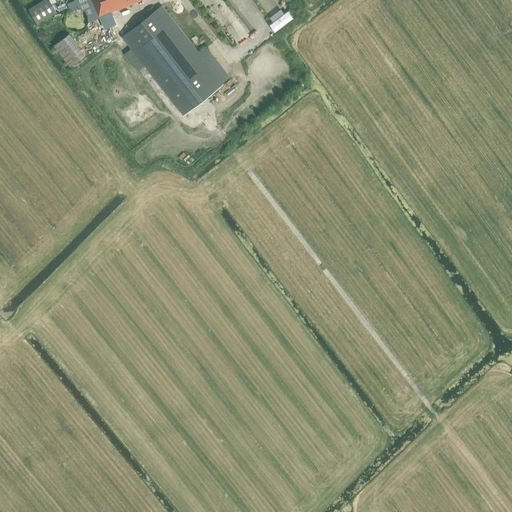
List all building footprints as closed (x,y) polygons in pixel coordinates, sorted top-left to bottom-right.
[(56,13),(48,0),(29,12),(37,25),(56,13)] [(91,0),(92,2),(99,18),(103,16),(112,13),(111,11),(117,9),(117,10),(141,0),(91,0)] [(161,6),(122,36),(132,49),(145,66),(183,115),(222,84),(222,83),(198,52),(175,23),(170,17),(161,6)] [(271,21),(277,29),(290,19),(284,11),(271,21)] [(71,69),(87,57),(69,33),(53,45),(71,69)] [(275,53),(268,43),(257,51),(265,61),(275,53)] [(286,67),(276,74),(284,85),(294,77),(286,67)] [(266,82),(256,90),(264,100),(274,93),(266,82)] [(245,98),(236,105),(243,116),(253,108),(245,98)] [(225,113),(215,121),(223,131),(233,124),(225,113)] [(205,129),(195,137),(203,147),(213,139),(205,129)] [(184,144),(174,152),(182,162),(192,155),(184,144)] [(156,155),(149,145),(139,153),(146,163),(156,155)]
